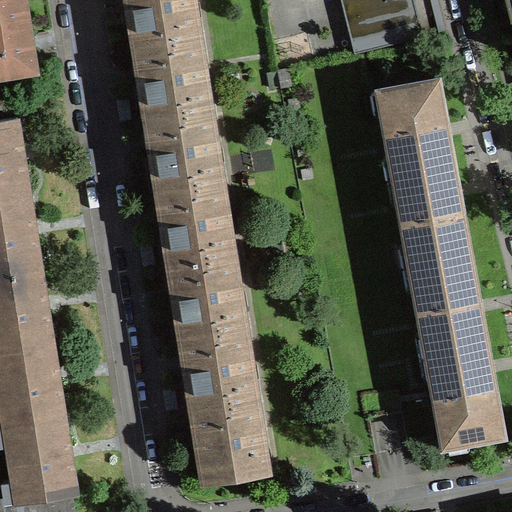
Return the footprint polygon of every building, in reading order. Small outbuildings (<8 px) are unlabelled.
[(0,0),(0,72),(35,67),(30,41),(23,0),(0,0)] [(139,27),(141,43),(193,35),(191,23),(197,22),(193,0),(134,0),(135,5),(129,6),(132,24),(139,27)] [(341,0),(355,52),(356,52),(423,35),(414,0),(341,0)] [(150,99),(153,115),(204,107),(202,95),(209,94),(201,46),(195,47),(193,35),(141,43),(135,44),(138,60),(144,63),(145,70),(146,78),(141,79),(143,96),(150,99)] [(395,177),(455,166),(448,129),(439,76),(378,87),(395,177)] [(161,171),(164,187),(216,179),(214,167),(220,166),(212,118),(206,119),(204,107),(153,115),(146,116),(149,133),(156,135),(157,142),(158,150),(152,151),(155,169),(161,171)] [(0,195),(29,191),(23,155),(17,116),(0,118),(0,195)] [(459,189),(455,166),(395,177),(411,265),(471,254),(459,189)] [(218,191),(216,179),(164,187),(158,188),(160,205),(167,207),(168,215),(169,222),(163,223),(166,240),(173,243),(175,260),(227,252),(226,240),(232,239),(224,190),(218,191)] [(35,226),(29,191),(0,195),(0,271),(41,265),(35,226)] [(229,263),(227,252),(175,260),(169,261),(172,277),(178,280),(180,287),(181,295),(175,296),(178,312),(184,316),(187,332),(239,324),(237,312),(243,311),(236,262),(229,263)] [(471,254),(411,265),(427,353),(487,342),(481,305),(471,254)] [(0,347),(53,339),(47,302),(41,265),(0,271),(0,347)] [(241,336),(239,324),(187,332),(181,333),(183,349),(190,352),(191,359),(192,367),(186,368),(189,385),(196,388),(198,404),(250,396),(249,384),(255,383),(247,335),(241,336)] [(0,391),(2,404),(0,404),(0,423),(64,413),(58,375),(53,339),(0,347),(0,391)] [(444,443),(504,431),(492,365),(487,342),(427,353),(444,443)] [(259,407),(252,408),(250,396),(198,404),(192,405),(195,422),(201,424),(203,431),(204,439),(198,440),(204,479),(268,468),(259,407)] [(70,448),(64,413),(0,423),(0,441),(8,440),(14,478),(4,479),(7,498),(71,488),(76,488),(70,448)] [(74,511),(71,488),(7,498),(0,498),(0,511),(74,511)]
